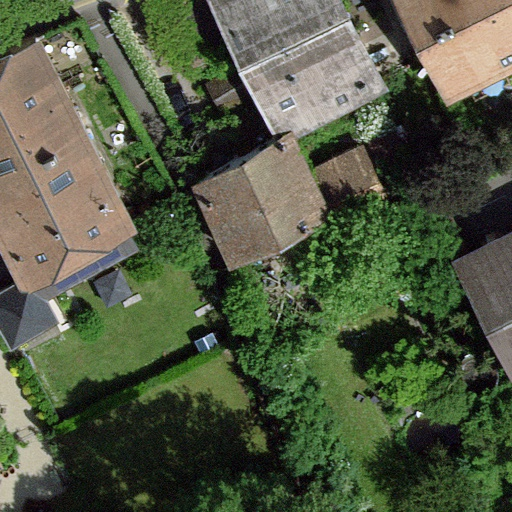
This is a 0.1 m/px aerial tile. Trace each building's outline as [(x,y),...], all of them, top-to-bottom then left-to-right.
[(154,0),(187,67),(236,44),(214,0),(154,0)] [(259,91),(280,134),(379,85),(337,0),(214,0),(236,44),(245,63),(259,91)] [(511,56),(511,0),(398,0),(443,90),(511,56)] [(134,239),(30,36),(0,51),(0,238),(21,280),(0,290),(0,319),(8,335),(49,314),(36,289),(134,239)] [(259,91),(245,63),(210,80),(224,108),(259,91)] [(307,173),(289,136),(201,179),(234,255),(325,211),(307,173)] [(358,148),(307,173),(325,211),(338,237),(389,213),(358,148)] [(511,231),(460,258),(511,359),(511,231)]
